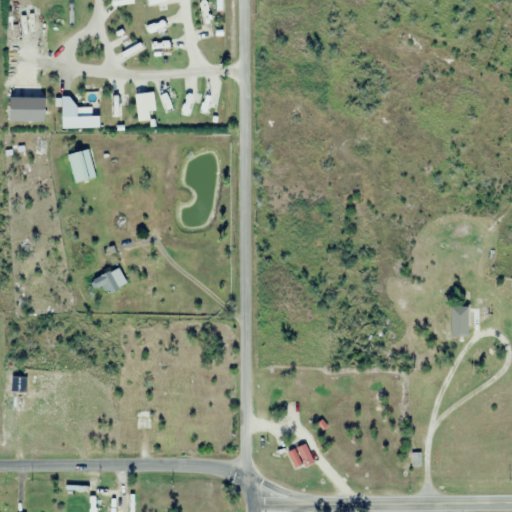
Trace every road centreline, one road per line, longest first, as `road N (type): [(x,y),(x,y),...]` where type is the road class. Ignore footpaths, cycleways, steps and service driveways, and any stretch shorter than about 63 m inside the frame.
road 1 (residential): [(241,470),(242,0)]
road 2 (tertiary): [(511,504),(248,506)]
road 3 (residential): [(241,470),(0,465)]
